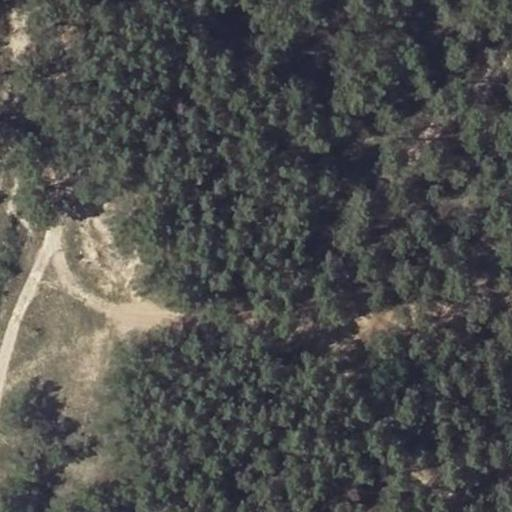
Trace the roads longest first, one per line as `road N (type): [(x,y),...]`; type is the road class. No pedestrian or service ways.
road 1 (track): [(182,0),(248,176),(321,330),(342,306),(353,248),(384,190),(505,64),(511,34)]
road 2 (track): [(32,278),(107,312),(321,330),(461,511)]
road 3 (track): [(0,378),(32,278),(55,239),(66,183),(58,139),(15,74)]
road 4 (track): [(25,0),(0,162)]
